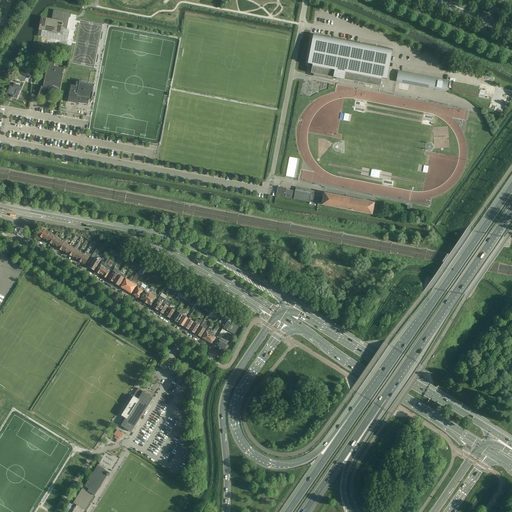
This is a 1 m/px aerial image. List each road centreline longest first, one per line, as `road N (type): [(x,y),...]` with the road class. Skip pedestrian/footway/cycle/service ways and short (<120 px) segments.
road 1 (trunk): [(366,398),(306,460),(272,462),(249,450),(235,423),(238,394),(283,325)]
road 2 (trunk): [(511,186),(366,398)]
road 3 (trunk): [(376,405),(511,209)]
road 4 (secondary): [(281,301),(174,238),(71,224)]
road 5 (secondary): [(488,429),(294,309)]
road 6 (residential): [(214,363),(215,355),(39,244),(35,251)]
road 7 (secondary): [(71,224),(165,250),(272,317)]
road 8 (unclassified): [(214,363),(35,251)]
road 9 (trunk): [(272,317),(224,398),(224,511)]
road 10 (secondary): [(283,325),(444,424)]
road 11 (trunk): [(366,398),(288,511)]
road 12 (trunk): [(304,511),(376,405)]
